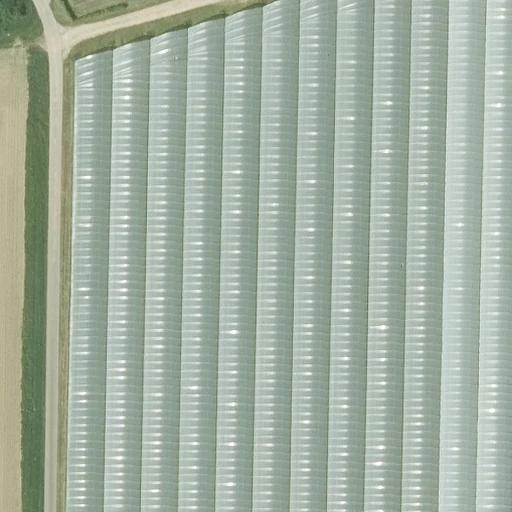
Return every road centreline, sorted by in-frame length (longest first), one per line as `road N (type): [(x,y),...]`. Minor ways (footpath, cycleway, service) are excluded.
road 1 (track): [(50,511),(56,38)]
road 2 (track): [(56,38),(190,0)]
